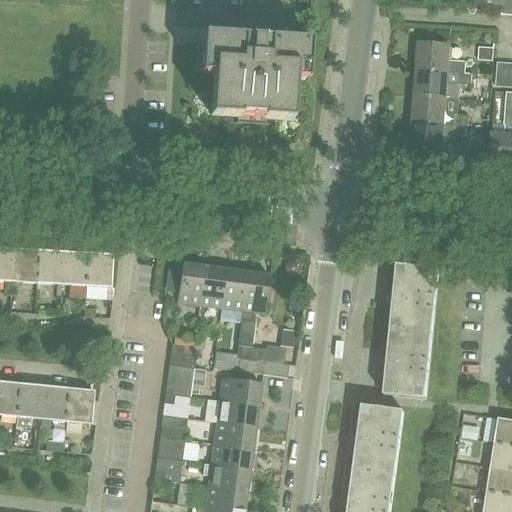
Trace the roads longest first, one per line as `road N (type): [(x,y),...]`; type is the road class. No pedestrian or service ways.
road 1 (residential): [(91,511),(129,202)]
road 2 (unclassified): [(299,511),(339,214)]
road 3 (tertiary): [(339,214),(366,0)]
road 4 (tertiary): [(129,202),(339,214)]
road 5 (residential): [(129,202),(140,0)]
road 6 (tertiary): [(511,225),(339,214)]
road 7 (tertiary): [(0,194),(129,202)]
